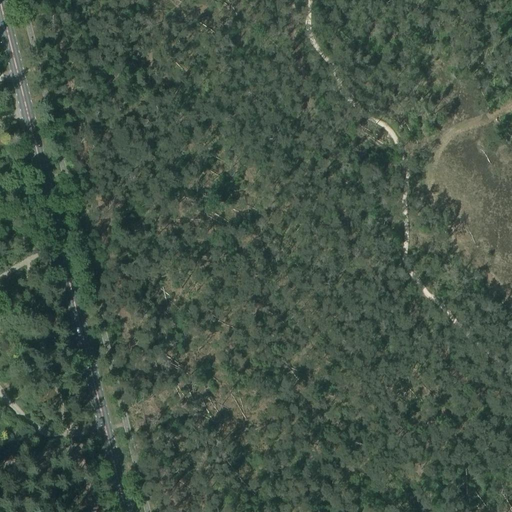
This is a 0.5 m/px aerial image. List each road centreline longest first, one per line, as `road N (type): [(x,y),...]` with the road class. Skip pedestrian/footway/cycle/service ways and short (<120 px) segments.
road 1 (primary): [(123,511),(0,4)]
road 2 (unknown): [(511,394),(480,403),(453,387),(411,311),(373,278),(337,228),(288,0)]
